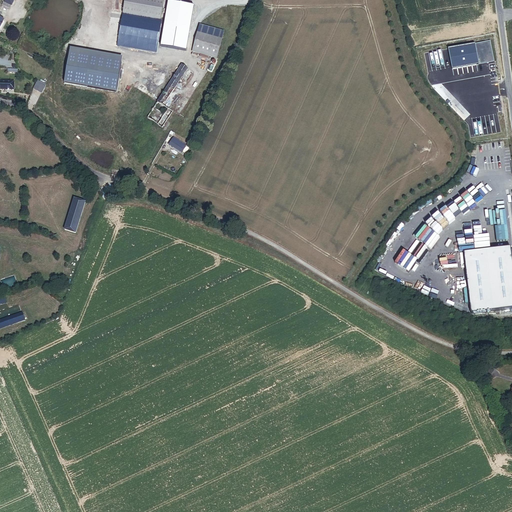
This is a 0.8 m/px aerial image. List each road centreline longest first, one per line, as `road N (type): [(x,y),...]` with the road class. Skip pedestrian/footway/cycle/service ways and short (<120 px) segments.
road 1 (unclassified): [(511,353),(455,349),(253,234),(100,175),(39,120),(0,100)]
road 2 (track): [(346,289),(390,219),(450,174),(459,153),(452,127),(415,83),(389,0)]
